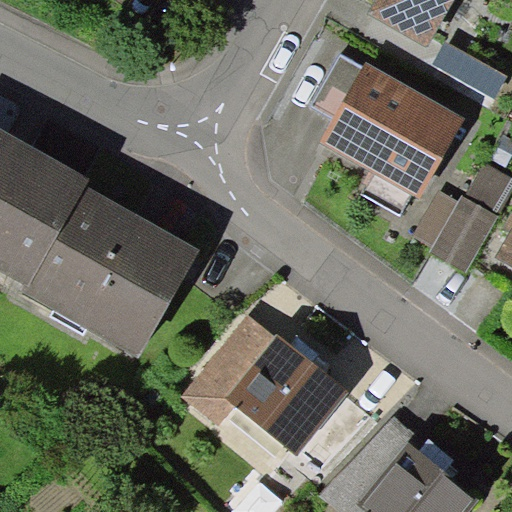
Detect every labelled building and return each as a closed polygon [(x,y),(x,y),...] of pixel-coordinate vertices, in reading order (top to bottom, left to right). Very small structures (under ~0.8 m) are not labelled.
[(374,0),(368,12),(428,46),(453,0),(374,0)] [(508,76),(445,41),(433,63),(495,98),(508,76)] [(467,118),(367,60),(362,67),(341,55),(313,104),(335,117),(321,141),(375,172),(412,194),(420,198),(467,118)] [(87,178),(0,128),(0,268),(26,284),(84,183),(87,178)] [(511,156),(511,138),(504,134),(491,159),(506,167),(511,156)] [(511,192),(511,176),(484,161),(464,195),(499,215),(511,192)] [(400,215),(412,194),(375,172),(363,194),(400,215)] [(199,248),(84,183),(26,284),(22,292),(55,310),(87,329),(136,357),(199,248)] [(431,247),(458,200),(439,189),(412,236),(431,247)] [(466,272),(499,215),(464,195),(462,194),(458,200),(431,247),(429,251),(466,272)] [(510,232),(511,227),(511,213),(503,228),(510,232)] [(511,227),(510,232),(496,256),(511,264),(511,227)] [(84,334),(87,329),(55,310),(52,315),(84,334)] [(274,335),(248,314),(182,397),(220,426),(236,406),(225,397),(274,335)] [(348,391),(275,334),(274,335),(225,397),(236,406),(297,455),(348,391)] [(416,434),(393,414),(323,495),(342,511),(363,511),(366,509),(358,502),(408,442),(416,434)] [(465,511),(476,499),(408,442),(358,502),(366,509),(369,511),(465,511)] [(275,511),(284,503),(259,481),(234,509),(237,511),(275,511)]
